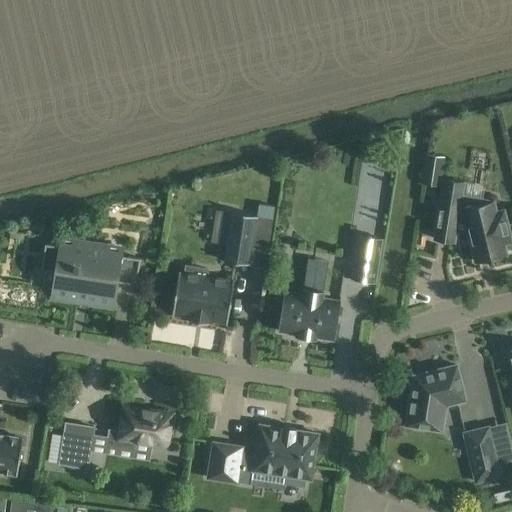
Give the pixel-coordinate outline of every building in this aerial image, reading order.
[(476,261),(479,261),(505,254),(503,244),(510,242),(503,211),(495,213),(492,203),(489,204),(488,201),(461,197),(463,183),(443,180),(434,239),(454,242),(456,231),(469,234),(476,261)] [(257,216),(231,212),(224,261),(265,268),(274,207),(259,205),(257,216)] [(383,238),(358,234),(351,279),(376,283),(383,238)] [(45,244),(41,270),(56,272),(52,296),(112,305),(116,281),(136,285),(140,259),(105,253),(105,248),(76,243),(75,248),(45,244)] [(179,272),(172,315),(190,318),(190,321),(208,324),(208,320),(227,323),(234,281),(206,276),(207,270),(186,266),(185,273),(179,272)] [(333,340),(340,300),(322,298),(323,292),(303,288),(302,294),(285,291),(278,331),(296,334),(295,336),(316,339),(316,337),(333,340)] [(445,405),(457,402),(464,400),(456,365),(413,376),(411,393),(407,396),(406,406),(408,409),(406,425),(412,426),(414,429),(422,430),(425,428),(441,431),(445,405)] [(109,430),(106,447),(133,451),(135,440),(166,445),(168,432),(171,433),(174,418),(171,418),(171,415),(154,412),(154,411),(153,410),(153,412),(142,410),(142,409),(141,408),(141,410),(124,407),(120,432),(109,430)] [(87,468),(93,428),(66,423),(59,463),(87,468)] [(213,442),(207,478),(236,482),(239,466),(253,469),(252,471),(254,471),(254,470),(285,475),(283,483),(303,486),(305,478),(309,479),(311,480),(311,478),(317,436),(318,436),(318,434),(316,434),(295,431),(295,430),(282,428),(282,429),(262,426),(262,425),(260,425),(259,427),(260,427),(255,455),(241,452),(242,447),(213,442)] [(488,428),(465,433),(464,433),(476,482),(500,476),(488,428)] [(2,436),(2,434),(0,433),(0,471),(17,475),(23,439),(2,436)] [(511,499),(510,490),(493,494),(495,503),(511,499)] [(51,511),(53,506),(11,500),(9,511),(51,511)]
